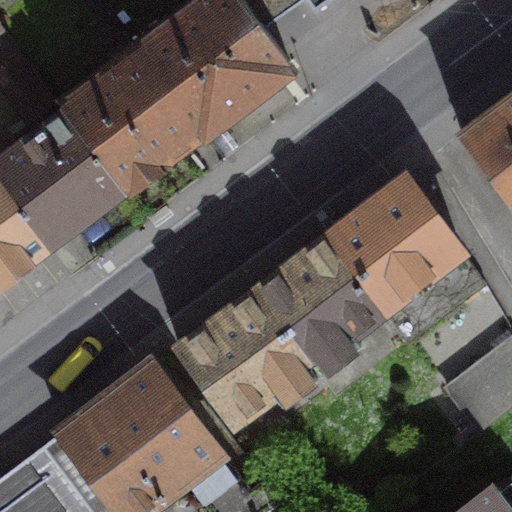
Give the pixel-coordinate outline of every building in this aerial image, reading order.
[(260,26),(241,0),(192,0),(133,44),(197,130),(287,63),(260,26)] [(307,0),(315,10),(328,0),(241,0),(260,26),(296,0),(307,0)] [(197,130),(133,44),(59,100),(64,107),(123,186),(197,130)] [(21,54),(2,68),(37,113),(55,99),(21,54)] [(511,92),(461,130),(511,198),(511,92)] [(123,186),(64,107),(0,155),(0,179),(47,243),(123,186)] [(484,279),(405,174),(327,230),(382,305),(407,339),(484,279)] [(0,277),(47,243),(0,179),(0,277)] [(382,305),(327,230),(255,285),(311,360),(382,305)] [(311,360),(255,285),(177,344),(233,418),(311,360)] [(511,406),(511,333),(468,365),(504,412),(511,406)] [(248,491),(152,364),(62,430),(124,511),(261,511),(279,500),(264,480),(248,491)] [(65,511),(24,458),(0,476),(0,511),(65,511)] [(511,511),(511,475),(489,491),(487,488),(453,511),(511,511)]
